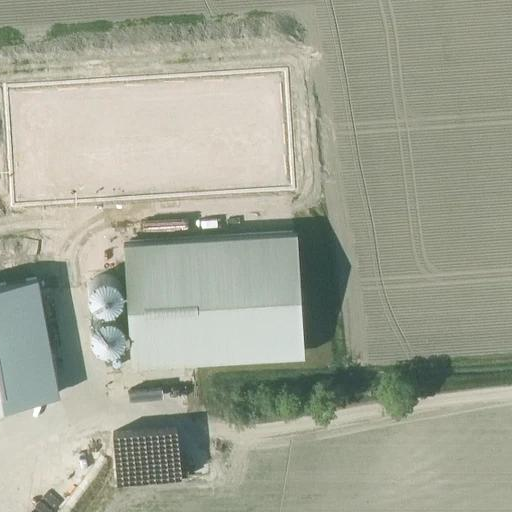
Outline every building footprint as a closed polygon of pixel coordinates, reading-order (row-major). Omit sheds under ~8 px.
[(1,106),(8,228),(291,211),(284,90),(1,106)] [(299,353),(292,231),(129,241),(136,362),(299,353)] [(97,343),(122,345),(125,275),(100,274),(97,343)] [(0,283),(0,403),(57,393),(36,277),(0,283)] [(114,404),(84,417),(88,426),(118,413),(114,404)] [(132,427),(131,440),(164,441),(165,428),(132,427)]
